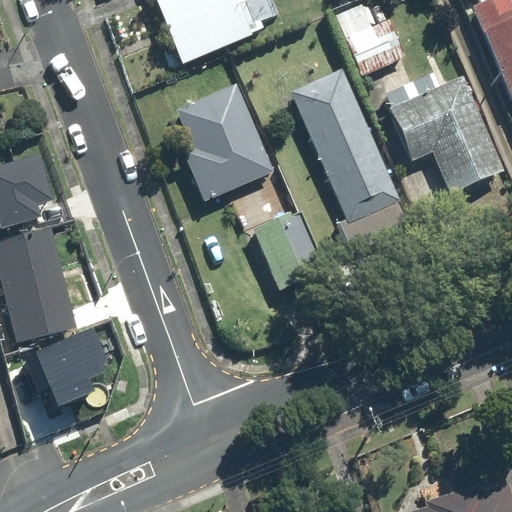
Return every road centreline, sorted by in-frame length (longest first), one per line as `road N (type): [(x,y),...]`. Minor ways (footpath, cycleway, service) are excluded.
road 1 (residential): [(206,444),(44,0)]
road 2 (residential): [(206,444),(511,318)]
road 3 (residential): [(54,511),(206,444)]
